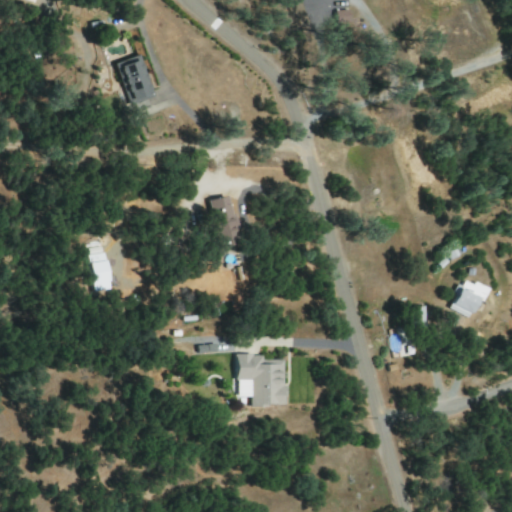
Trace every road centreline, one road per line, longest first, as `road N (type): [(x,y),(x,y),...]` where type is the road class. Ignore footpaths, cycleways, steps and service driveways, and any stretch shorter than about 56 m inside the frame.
road 1 (residential): [(403,511),(288,99),(189,0)]
road 2 (residential): [(300,133),(94,153),(0,146)]
road 3 (residential): [(378,427),(511,389)]
